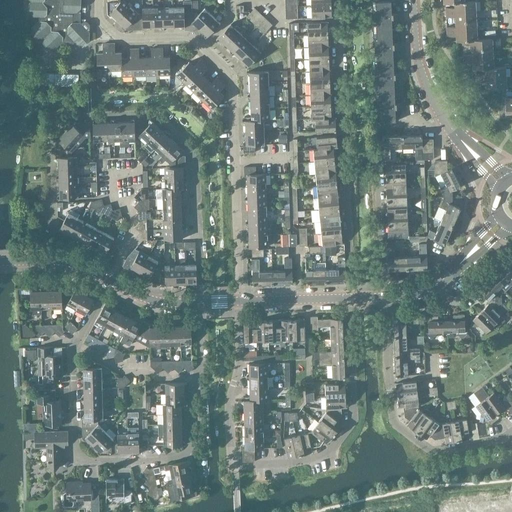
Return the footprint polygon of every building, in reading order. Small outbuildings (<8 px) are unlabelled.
[(29,0),(30,1),(28,3),(28,11),(33,16),(39,16),(38,21),(31,27),(31,32),(36,38),(43,38),(43,42),(48,48),(55,48),(60,43),(63,41),(67,41),(69,44),(74,44),(75,42),(76,44),(84,44),(89,40),(89,39),(89,32),(88,30),(89,29),(90,24),(89,24),(87,22),(82,22),(81,23),(80,22),(80,11),(79,9),(80,8),(80,0),(29,0)] [(128,4),(123,0),(118,0),(117,1),(107,2),(107,14),(109,16),(112,16),(113,15),(117,20),(130,6),(132,5),(129,2),(128,4)] [(393,0),(372,0),(373,1),(375,1),(375,9),(373,9),(373,17),(397,16),(397,13),(391,14),(391,1),(394,1),(393,0)] [(454,2),(455,7),(445,8),(446,12),(476,10),(475,0),(464,1),(454,2)] [(184,7),(184,13),(184,25),(195,25),(195,24),(200,28),(212,15),(205,8),(198,15),(196,12),(192,13),(192,1),(183,1),(184,7)] [(153,5),(153,8),(153,26),(159,26),(160,27),(162,29),(164,29),(163,8),(158,8),(158,4),(153,5)] [(311,18),(331,17),(331,5),(311,6),(311,18)] [(138,14),(130,6),(117,20),(122,24),(122,25),(122,28),(124,30),(136,30),(136,19),(140,15),(140,14),(138,14)] [(173,7),(163,8),(164,29),(165,29),(167,26),(174,26),(173,7)] [(184,28),(184,25),(184,13),(184,7),(173,7),(174,26),(180,25),(180,26),(182,28),(184,28)] [(140,15),(136,19),(136,30),(145,29),(147,27),(147,26),(153,26),(153,8),(142,8),(142,14),(140,14),(140,15)] [(246,17),(251,21),(259,12),(255,8),(246,17)] [(476,20),(476,10),(446,12),(446,17),(455,16),(455,21),(475,20),(476,20)] [(263,16),(259,12),(251,21),(255,25),(263,16)] [(220,22),(212,15),(200,28),(204,33),(204,36),(205,38),(220,22)] [(268,20),(263,16),(255,25),(259,29),(268,20)] [(398,18),(397,16),(373,17),(373,24),(376,24),(376,32),(392,31),(391,18),(398,18)] [(264,33),(270,27),(272,25),(268,20),(259,29),(264,33)] [(476,20),(475,20),(455,21),(455,26),(447,27),(447,31),(477,30),(476,20)] [(328,34),(327,21),(307,22),(308,35),(328,34)] [(235,28),(230,24),(216,39),(217,41),(220,40),(221,40),(225,44),(240,29),(237,25),(235,28)] [(242,30),(240,29),(225,44),(230,48),(230,49),(230,52),(231,53),(245,38),(240,33),(242,30)] [(462,40),(477,39),(477,30),(447,31),(447,36),(456,36),(456,41),(462,41),(462,40)] [(374,39),(374,47),(399,46),(399,43),(392,43),(392,31),(376,32),(376,39),(374,39)] [(328,46),(328,34),(308,35),(308,47),(328,46)] [(253,45),(245,38),(231,53),(232,55),(235,54),(236,54),(240,58),(253,45)] [(492,38),(477,39),(462,40),(462,41),(462,45),(471,44),(471,50),(483,48),(492,48),(492,38)] [(97,71),(108,71),(108,74),(110,74),(110,71),(109,43),(103,44),(103,53),(97,53),(97,71)] [(109,43),(110,71),(110,74),(111,74),(111,71),(121,70),(122,70),(121,58),(121,52),(115,52),(114,43),(109,43)] [(261,52),(253,45),(240,58),(245,62),(245,63),(245,66),(246,68),(261,52)] [(308,47),(309,59),(329,58),(328,46),(308,47)] [(393,48),(399,48),(399,46),(374,47),(375,54),(377,54),(377,62),(393,61),(393,48)] [(135,76),(146,76),(145,57),(139,57),(139,48),(133,49),(134,76),(134,79),(135,79),(135,76)] [(151,57),(145,57),(146,76),(156,75),(156,78),(158,78),(157,48),(151,48),(151,57)] [(170,75),(169,56),(163,57),(163,48),(157,48),(158,78),(159,78),(159,75),(170,75)] [(493,58),(492,48),(483,48),(471,50),(471,54),(463,55),(463,59),(493,58)] [(134,79),(134,76),(133,49),(127,49),(127,58),(121,58),(122,70),(121,70),(122,76),(132,76),(132,79),(134,79)] [(329,70),(329,58),(309,59),(309,71),(329,70)] [(493,67),(493,58),(463,59),(463,64),(472,64),(472,69),(484,68),(493,67)] [(189,62),(176,75),(183,82),(181,84),(183,86),(204,64),(200,60),(193,66),(189,62)] [(394,73),(393,61),(377,62),(377,69),(375,69),(376,77),(400,76),(400,73),(394,73)] [(208,68),(204,64),(183,86),(184,87),(186,85),(193,92),(206,79),(202,74),(208,68)] [(476,73),(476,78),(506,76),(505,66),(493,67),(484,68),(485,73),(476,73)] [(309,71),(310,83),(330,82),(329,70),(309,71)] [(268,71),(247,72),(247,74),(249,76),(250,76),(250,84),(268,83),(268,71)] [(36,72),(36,85),(78,86),(78,74),(36,72)] [(378,84),(378,91),(394,91),(394,78),(400,78),(400,76),(376,77),(376,84),(378,84)] [(485,88),(506,86),(506,76),(476,78),(476,82),(485,82),(485,88)] [(211,83),(206,79),(193,92),(201,99),(199,101),(200,103),(221,81),(217,77),(211,83)] [(221,81),(200,103),(201,104),(203,101),(211,109),(224,96),(219,91),(225,85),(221,81)] [(310,83),(310,95),(330,94),(330,82),(310,83)] [(269,95),(268,83),(250,84),(250,92),(247,94),(247,96),(269,95)] [(376,99),(377,107),(401,106),(401,103),(395,103),(394,91),(378,91),(378,99),(376,99)] [(311,107),(331,106),(330,94),(310,95),(311,107)] [(250,100),(251,108),(269,107),(269,95),(247,96),(247,98),(250,100)] [(311,119),(315,119),(331,117),(331,106),(311,107),(311,119)] [(395,108),(401,108),(401,106),(377,107),(377,114),(379,114),(379,122),(395,121),(395,108)] [(269,120),(269,107),(251,108),(251,116),(244,116),(242,119),(242,120),(263,120),(269,120)] [(335,117),(333,117),(331,117),(315,119),(316,131),(336,130),(335,117)] [(104,141),(114,141),(113,119),(112,119),(110,122),(103,123),(104,141)] [(120,147),(125,147),(124,122),(117,122),(115,119),(113,119),(114,141),(120,141),(120,147)] [(130,121),(130,122),(124,122),(125,147),(129,147),(129,140),(135,140),(135,135),(135,129),(134,119),(132,119),(130,121)] [(139,134),(147,142),(160,128),(150,119),(149,120),(149,124),(144,129),(135,129),(135,135),(139,134)] [(97,122),(95,120),(93,120),(94,141),(104,141),(103,123),(97,123),(97,122)] [(245,124),(245,132),(264,132),(263,120),(242,120),(242,122),(245,124)] [(90,136),(90,131),(90,123),(76,123),(74,122),(65,131),(78,144),(86,136),(90,136)] [(155,149),(169,133),(168,132),(165,132),(164,132),(160,128),(147,142),(144,145),(151,152),(155,149)] [(71,152),(78,144),(65,131),(56,141),(57,143),(60,142),(61,142),(66,147),(65,147),(66,157),(71,156),(71,152)] [(246,140),(245,140),(243,143),(243,152),(255,152),(255,144),(264,144),(264,132),(245,132),(246,140)] [(155,149),(162,156),(175,142),(170,138),(170,137),(170,134),(169,133),(155,149)] [(337,148),(336,135),(316,137),(317,149),(333,148),(337,148)] [(390,148),(402,148),(402,135),(382,136),(383,161),(390,161),(390,148)] [(432,159),(434,158),(433,152),(422,152),(422,145),(422,139),(422,135),(402,135),(402,148),(415,147),(415,160),(432,159)] [(184,151),(182,149),(175,142),(162,156),(158,159),(162,163),(166,159),(170,163),(170,167),(175,167),(175,158),(175,157),(179,152),(180,153),(183,153),(184,151)] [(313,149),(314,162),(334,160),(333,148),(317,149),(313,149)] [(77,156),(71,156),(66,157),(55,157),(55,159),(58,161),(59,167),(77,167),(77,156)] [(335,172),(334,160),(314,162),(315,174),(335,172)] [(447,170),(447,160),(435,160),(434,162),(434,174),(440,173),(446,185),(440,188),(443,194),(443,197),(452,197),(452,190),(461,186),(452,168),(447,170)] [(385,164),(385,176),(406,176),(405,163),(385,164)] [(256,174),(255,166),(244,167),(244,176),(246,179),(247,179),(247,187),(266,186),(265,174),(256,174)] [(77,177),(77,167),(59,167),(59,174),(58,174),(56,176),(56,178),(77,177)] [(162,178),(165,178),(183,177),(183,171),(184,171),(186,169),(186,167),(175,167),(170,167),(165,168),(165,175),(162,176),(162,178)] [(315,174),(317,186),(337,184),(335,172),(315,174)] [(406,188),(406,176),(385,176),(386,188),(406,188)] [(77,177),(56,178),(56,179),(59,181),(59,188),(78,187),(84,187),(83,183),(78,183),(77,177)] [(161,181),(165,182),(165,188),(187,188),(187,186),(184,184),(183,184),(183,177),(165,178),(162,178),(161,178),(161,181)] [(318,197),(338,195),(337,184),(317,186),(318,197)] [(245,197),(245,199),(266,198),(266,186),(247,187),(247,195),(245,197)] [(78,198),(78,187),(59,188),(60,194),(59,194),(57,196),(57,198),(78,198)] [(165,188),(162,188),(163,199),(181,198),(181,192),(184,192),(187,189),(187,188),(165,188)] [(386,200),(407,200),(406,188),(386,188),(386,200)] [(134,196),(139,201),(139,202),(141,199),(146,199),(146,189),(141,189),(134,196)] [(318,197),(319,209),(339,207),(338,195),(318,197)] [(452,204),(452,197),(443,197),(443,200),(440,207),(446,209),(441,221),(452,226),(460,208),(452,204)] [(181,204),(181,198),(163,199),(163,209),(184,208),(184,206),(182,204),(181,204)] [(266,198),(245,199),(245,200),(247,203),(248,203),(248,211),(266,210),(266,198)] [(102,199),(92,202),(89,206),(99,211),(101,207),(104,206),(102,199)] [(139,212),(141,209),(146,209),(146,199),(141,199),(139,202),(139,201),(134,207),(139,212)] [(407,212),(407,200),(386,200),(387,212),(407,212)] [(113,211),(113,210),(111,204),(104,206),(101,207),(99,211),(108,216),(110,212),(113,211)] [(340,219),(339,207),(319,209),(320,221),(340,219)] [(122,216),(122,215),(120,208),(113,210),(113,211),(110,212),(108,216),(117,221),(119,216),(122,216)] [(184,210),(184,208),(163,209),(163,219),(181,218),(181,212),(182,212),(184,210)] [(79,214),(70,209),(60,229),(65,232),(65,233),(66,236),(67,236),(77,218),(79,214)] [(146,212),(146,209),(141,209),(139,212),(134,217),(140,222),(142,220),(146,219),(150,219),(150,212),(146,212)] [(245,221),(245,223),(267,222),(266,210),(248,211),(248,219),(245,221)] [(387,212),(387,224),(407,224),(407,212),(387,212)] [(72,236),(78,239),(86,223),(77,218),(67,236),(69,237),(72,236)] [(163,219),(164,229),(185,228),(185,227),(182,224),(181,218),(163,219)] [(147,230),(146,219),(142,220),(140,222),(135,227),(140,232),(142,230),(147,230)] [(341,231),(340,219),(320,221),(321,233),(341,231)] [(436,232),(430,230),(427,235),(418,236),(418,241),(426,241),(428,237),(444,244),(452,226),(441,221),(436,232)] [(245,223),(245,224),(248,227),(249,235),(267,234),(270,234),(270,229),(267,229),(267,222),(245,223)] [(83,242),(84,245),(85,246),(95,227),(86,223),(78,239),(83,242)] [(408,236),(407,224),(387,224),(388,237),(408,236)] [(90,245),(96,248),(104,232),(95,227),(85,246),(87,247),(90,246),(90,245)] [(185,230),(185,228),(164,229),(164,240),(182,239),(182,232),(183,232),(185,230)] [(135,237),(141,242),(142,240),(147,240),(147,230),(142,230),(140,232),(135,237)] [(322,246),(342,244),(341,231),(321,233),(322,246)] [(110,260),(116,249),(109,245),(114,237),(104,232),(96,248),(101,251),(101,252),(102,255),(110,260)] [(268,247),(267,234),(249,235),(249,243),(248,243),(246,245),(246,247),(268,247)] [(134,269),(140,272),(148,256),(157,240),(147,240),(142,240),(141,242),(139,244),(128,256),(122,266),(131,271),(134,270),(134,269)] [(195,242),(184,242),(184,247),(185,250),(195,249),(195,242)] [(419,256),(407,256),(407,269),(427,268),(426,243),(419,243),(419,256)] [(394,257),(394,244),(386,245),(387,270),(407,269),(407,256),(394,257)] [(337,254),(336,245),(325,246),(326,254),(337,254)] [(158,261),(148,256),(140,272),(145,275),(145,276),(146,279),(156,284),(158,272),(161,263),(157,261),(158,261)] [(338,269),(325,269),(326,282),(346,281),(345,256),(338,256),(338,269)] [(313,257),(309,257),(305,257),(306,282),(326,282),(325,269),(325,262),(313,263),(313,257)] [(180,265),(175,265),(176,286),(177,286),(179,284),(179,283),(186,283),(185,265),(185,258),(180,258),(180,265)] [(284,270),(272,271),(272,283),(292,283),(291,258),(288,258),(284,258),(284,270)] [(272,283),(272,271),(259,271),(259,259),(252,259),(252,284),(272,283)] [(156,284),(165,284),(172,284),(174,286),(176,286),(175,265),(164,265),(164,263),(161,263),(158,272),(156,284)] [(196,265),(185,265),(186,283),(192,283),(192,284),(194,286),(196,286),(196,265)] [(511,272),(506,266),(493,279),(501,287),(507,281),(511,280),(511,272)] [(488,300),(488,302),(501,302),(501,297),(495,297),(495,293),(501,287),(493,279),(480,292),(484,296),(488,300)] [(62,308),(62,305),(61,289),(61,287),(59,287),(57,290),(51,290),(51,309),(62,308)] [(72,288),(61,289),(62,305),(66,304),(76,309),(84,293),(72,287),(72,288)] [(30,291),(31,309),(31,313),(35,314),(41,314),(41,309),(41,288),(39,288),(37,290),(37,291),(30,291)] [(42,288),(41,288),(41,309),(51,309),(51,290),(45,291),(45,290),(42,288)] [(90,296),(84,293),(76,309),(85,314),(95,296),(93,295),(90,296)] [(96,320),(105,325),(114,309),(108,306),(108,305),(107,302),(106,301),(96,320)] [(505,320),(501,317),(495,310),(495,306),(501,306),(501,302),(488,302),(488,303),(480,311),(494,324),(497,328),(505,320)] [(105,325),(114,330),(124,311),(123,310),(119,311),(119,312),(114,309),(105,325)] [(123,335),(131,319),(126,316),(126,315),(125,312),(124,311),(114,330),(123,335)] [(486,332),(494,324),(480,311),(472,319),(470,319),(471,326),(480,326),(486,332)] [(418,323),(418,315),(393,317),(394,336),(406,336),(406,323),(418,323)] [(438,332),(446,332),(446,320),(438,321),(438,315),(428,316),(428,332),(427,334),(432,339),(438,332)] [(465,331),(464,315),(454,315),(454,320),(446,320),(446,332),(447,337),(454,337),(457,334),(461,338),(466,333),(465,331)] [(330,326),(330,339),(343,338),(342,318),(317,319),(317,316),(310,316),(311,330),(318,329),(317,327),(330,326)] [(127,337),(132,340),(137,331),(150,338),(149,324),(142,321),(140,320),(137,321),(137,322),(131,319),(123,335),(120,340),(123,342),(125,341),(127,337)] [(304,319),(292,320),(292,340),(305,339),(304,319)] [(268,320),(256,321),(256,341),(268,340),(268,320)] [(280,320),(268,320),(268,340),(280,340),(280,320)] [(280,320),(280,340),(281,347),(285,347),(285,340),(292,340),(292,320),(280,320)] [(256,321),(243,321),(244,341),(256,341),(256,321)] [(65,327),(72,334),(77,329),(70,322),(65,327)] [(165,345),(170,345),(170,323),(168,324),(166,326),(166,327),(160,327),(160,345),(161,345),(161,348),(165,348),(165,345)] [(171,323),(170,323),(170,345),(181,345),(180,326),(174,326),(171,323)] [(189,323),(186,325),(186,326),(180,326),(181,345),(191,344),(191,323),(189,323)] [(64,331),(63,329),(62,324),(52,325),(52,329),(54,331),(59,337),(64,331)] [(151,324),(149,324),(150,338),(150,346),(155,345),(155,347),(157,349),(161,348),(161,345),(160,345),(160,327),(153,327),(153,326),(151,324)] [(42,330),(42,325),(31,325),(32,330),(39,337),(44,332),(42,330)] [(54,331),(52,329),(52,325),(42,325),(42,330),(44,332),(49,337),(54,331)] [(95,343),(97,339),(88,334),(86,338),(89,348),(96,346),(95,343)] [(394,356),(419,355),(424,355),(424,353),(422,352),(419,352),(419,348),(407,348),(406,336),(394,336),(394,356)] [(311,352),(311,358),(311,359),(319,358),(344,357),(343,338),(330,339),(331,351),(311,352)] [(106,344),(97,339),(95,343),(96,346),(98,353),(105,351),(104,348),(106,344)] [(107,358),(114,356),(113,353),(115,349),(106,344),(104,348),(105,351),(107,358)] [(53,355),(53,347),(38,347),(38,356),(37,356),(38,375),(52,374),(52,377),(62,376),(62,355),(53,355)] [(116,363),(123,361),(122,358),(125,354),(115,349),(113,353),(114,356),(116,363)] [(420,362),(420,359),(425,359),(424,355),(419,355),(394,356),(395,376),(408,375),(407,362),(420,362)] [(83,374),(83,375),(80,377),(80,379),(102,378),(101,367),(95,368),(95,362),(86,357),(83,362),(83,374)] [(345,377),(344,357),(319,358),(319,365),(331,365),(332,378),(345,377)] [(183,367),(181,365),(181,360),(171,361),(171,365),(173,367),(178,373),(183,367)] [(189,372),(194,367),(192,365),(192,360),(181,360),(181,365),(183,367),(189,372)] [(161,366),(161,361),(150,362),(150,366),(158,373),(163,368),(161,366)] [(161,361),(161,366),(163,368),(168,373),(173,367),(171,365),(171,361),(161,361)] [(246,374),(246,376),(268,376),(267,370),(269,370),(270,369),(270,363),(249,364),(249,372),(248,372),(246,374)] [(124,375),(122,377),(118,377),(118,388),(123,388),(130,381),(124,375)] [(268,387),(268,376),(246,376),(246,378),(249,380),(250,388),(268,387)] [(84,382),(84,389),(102,388),(102,378),(80,379),(80,380),(83,382),(84,382)] [(421,380),(416,381),(396,383),(397,395),(417,393),(416,386),(421,385),(421,380)] [(184,387),(187,385),(187,383),(165,383),(165,394),(184,393),(184,387)] [(345,395),(345,383),(325,384),(325,396),(345,395)] [(241,399),(241,400),(262,400),(268,400),(268,387),(250,388),(250,396),(243,396),(241,399)] [(508,396),(504,395),(503,400),(499,399),(493,392),(489,396),(482,387),(478,390),(496,414),(504,407),(506,407),(507,401),(508,396)] [(84,395),(83,395),(81,397),(81,399),(102,398),(102,388),(84,389),(84,395)] [(38,390),(38,395),(36,395),(37,404),(42,403),(43,425),(62,424),(61,400),(55,401),(55,389),(38,390)] [(487,420),(496,414),(478,390),(474,393),(480,402),(476,405),(481,412),(479,421),(486,422),(487,420)] [(165,394),(166,404),(187,403),(187,402),(184,400),(184,393),(165,394)] [(418,406),(417,393),(397,395),(398,408),(403,407),(418,406)] [(346,408),(345,395),(325,396),(326,409),(341,408),(346,408)] [(84,403),(84,409),(103,409),(102,398),(81,399),(81,400),(83,403),(84,403)] [(263,412),(262,400),(241,400),(241,402),(243,404),(244,404),(244,412),(263,412)] [(181,414),(181,408),(185,408),(187,405),(187,403),(166,404),(163,404),(163,414),(181,414)] [(427,409),(425,409),(423,410),(422,411),(419,408),(418,406),(403,407),(404,417),(410,421),(407,424),(417,432),(429,416),(430,415),(430,413),(429,410),(427,409)] [(326,412),(318,422),(334,434),(342,424),(338,421),(342,417),(341,408),(326,409),(326,412)] [(81,418),(82,420),(98,419),(103,419),(103,409),(84,409),(84,415),(81,418)] [(241,422),(241,424),(263,424),(263,412),(244,412),(244,420),(241,422)] [(181,420),(181,414),(163,414),(163,424),(184,424),(184,422),(182,420),(181,420)] [(430,435),(435,439),(439,423),(429,416),(417,432),(427,439),(430,435)] [(466,418),(454,420),(457,440),(470,438),(466,418)] [(84,441),(88,440),(93,444),(105,431),(98,424),(98,419),(82,420),(82,438),(84,441)] [(435,439),(444,438),(445,442),(457,440),(454,420),(442,423),(439,423),(435,439)] [(311,431),(308,432),(311,447),(320,445),(323,441),(327,444),(334,434),(318,422),(311,431)] [(184,426),(184,424),(163,424),(163,435),(182,434),(181,428),(182,428),(184,426)] [(245,428),(245,436),(263,436),(269,436),(269,430),(263,430),(263,424),(241,424),(241,426),(244,428),(245,428)] [(127,427),(127,433),(128,454),(139,454),(138,433),(133,433),(132,427),(127,427)] [(481,427),(473,429),(474,438),(483,437),(481,427)] [(60,447),(63,443),(68,443),(67,431),(35,431),(35,444),(40,448),(43,444),(47,447),(48,463),(54,469),(60,463),(60,447)] [(113,438),(105,431),(93,444),(97,449),(97,453),(99,455),(111,454),(111,444),(115,440),(115,438),(113,438)] [(312,452),(311,447),(308,432),(296,435),(300,454),(312,452)] [(115,438),(115,440),(111,444),(111,454),(128,454),(127,433),(117,433),(118,438),(115,438)] [(185,445),(185,443),(182,440),(182,434),(163,435),(158,435),(158,440),(163,439),(163,445),(185,445)] [(300,454),(296,435),(283,437),(288,457),(300,454)] [(244,444),(242,447),(242,455),(254,455),(254,448),(264,448),(263,436),(245,436),(245,444),(244,444)] [(186,460),(164,465),(165,470),(170,469),(171,474),(192,470),(191,468),(188,467),(186,460)] [(151,479),(155,478),(153,468),(148,468),(146,467),(142,473),(148,477),(151,479)] [(167,486),(173,484),(191,481),(190,474),(192,472),(192,470),(171,474),(172,480),(168,481),(166,483),(167,486)] [(148,477),(144,483),(150,487),(153,489),(157,488),(155,478),(151,479),(148,477)] [(106,496),(124,496),(124,503),(131,503),(131,489),(124,489),(124,478),(106,479),(106,496)] [(192,487),(191,481),(173,484),(167,486),(168,491),(174,490),(175,495),(177,494),(179,499),(192,496),(197,495),(196,488),(193,486),(192,487)] [(62,493),(63,504),(64,506),(65,507),(72,507),(73,506),(74,504),(74,500),(91,499),(91,511),(99,511),(98,484),(91,484),(91,483),(77,483),(77,482),(67,482),(67,492),(62,493)] [(155,499),(159,498),(157,488),(153,489),(150,487),(146,493),(155,499)]
